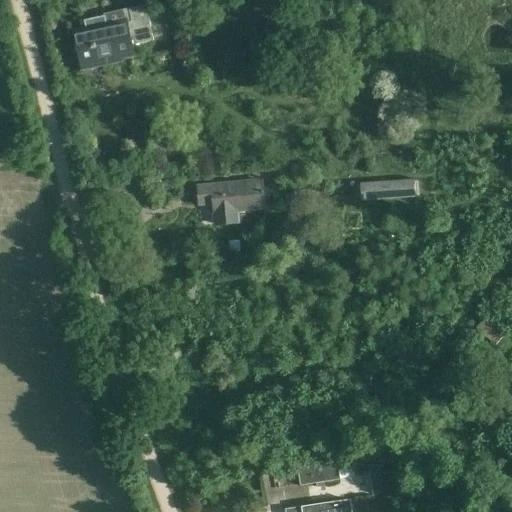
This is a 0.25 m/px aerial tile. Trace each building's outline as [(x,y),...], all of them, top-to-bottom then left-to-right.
[(243,33),(270,26),(265,3),(237,10),(243,33)] [(155,42),(147,5),(104,15),(104,17),(85,21),(87,30),(75,32),(82,69),(125,60),(125,59),(135,57),(133,47),(155,42)] [(169,141),(167,117),(150,119),(152,143),(169,141)] [(196,168),(195,158),(181,159),(182,169),(196,168)] [(140,203),(155,200),(152,177),(94,185),(96,204),(138,198),(140,203)] [(366,180),(367,200),(417,197),(415,177),(366,180)] [(264,179),(197,185),(199,207),(213,205),(214,213),(212,214),(214,227),(240,224),(239,213),(267,210),(264,179)] [(287,212),(307,211),(305,192),(286,194),(287,212)] [(484,319),(476,328),(495,345),(503,336),(484,319)] [(352,460),(298,467),(301,486),(317,483),(317,488),(326,487),(325,482),(341,480),(341,479),(354,477),(352,460)] [(369,466),(369,467),(373,495),(383,493),(379,465),(369,466)] [(352,511),(351,500),(286,510),(286,511),(352,511)]
